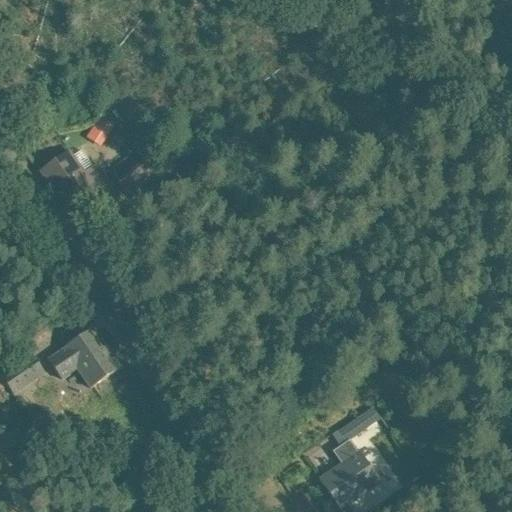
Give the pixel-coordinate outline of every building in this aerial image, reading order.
[(102,117),(95,129),(107,136),(114,125),(102,117)] [(136,142),(144,155),(112,176),(123,192),(163,166),(144,137),(136,142)] [(67,212),(83,200),(95,192),(94,191),(108,181),(97,166),(84,175),(69,153),(40,173),(67,212)] [(93,330),(76,342),(64,350),(65,351),(48,363),(61,381),(78,370),(91,389),(119,369),(93,330)] [(0,378),(0,379),(0,378),(0,394),(4,400),(11,395),(12,396),(44,375),(31,356),(0,376),(0,378)] [(33,422),(51,430),(54,421),(37,413),(33,422)] [(358,418),(343,429),(351,441),(366,430),(358,418)] [(320,481),(340,510),(379,483),(359,454),(358,455),(348,442),(333,453),(342,466),(320,481)]
